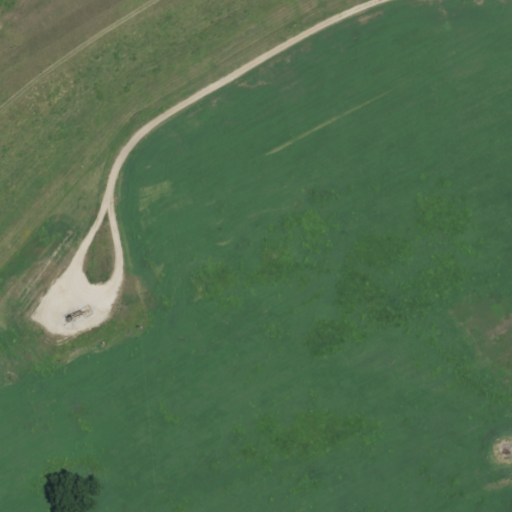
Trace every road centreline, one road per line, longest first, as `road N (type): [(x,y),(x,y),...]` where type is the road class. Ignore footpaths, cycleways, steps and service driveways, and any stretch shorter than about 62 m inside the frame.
road 1 (residential): [(362,0),(211,76),(145,120),(117,145),(94,217)]
road 2 (residential): [(92,222),(100,264),(93,298),(49,307),(49,288),(92,222)]
